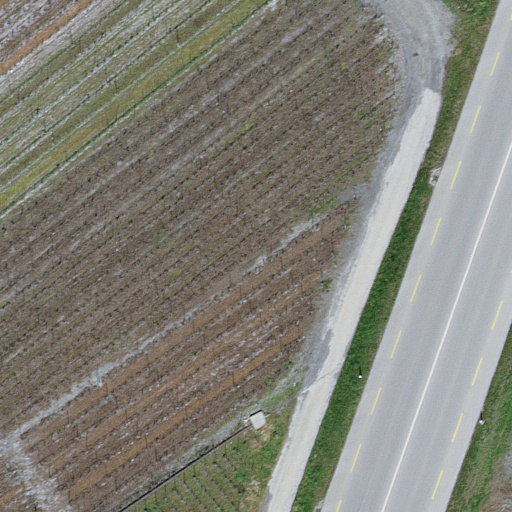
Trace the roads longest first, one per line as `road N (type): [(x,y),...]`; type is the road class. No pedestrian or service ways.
road 1 (residential): [(404,0),(427,53),(428,95),(276,511)]
road 2 (primary): [(511,143),(382,511)]
